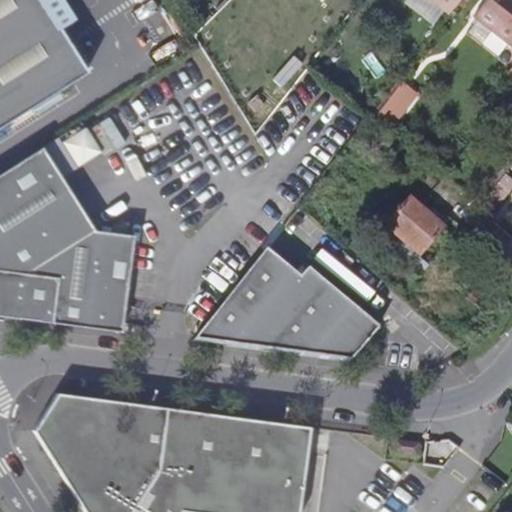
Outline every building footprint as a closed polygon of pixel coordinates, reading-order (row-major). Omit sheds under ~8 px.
[(0,0),(0,128),(88,72),(41,0),(0,0)] [(429,0),(449,16),(461,0),(429,0)] [(511,0),(487,0),(474,18),(511,47),(511,0)] [(402,84),(377,115),(391,127),(416,96),(402,84)] [(370,117),(354,137),(366,146),(382,127),(370,117)] [(0,316),(122,333),(126,307),(121,306),(131,236),(97,231),(64,178),(79,168),(60,137),(0,175),(0,316)] [(499,181),(511,164),(511,160),(499,150),(478,177),(493,189),(499,181)] [(493,189),(480,206),(488,213),(508,189),(499,181),(493,189)] [(425,212),(416,205),(408,198),(384,227),(374,218),(364,230),(418,276),(428,264),(417,255),(442,226),(425,212)] [(420,200),(416,205),(425,212),(429,207),(420,200)] [(268,245),(192,342),(234,348),(349,363),(383,320),(310,263),(303,272),(268,245)] [(297,511),(309,427),(57,394),(34,431),(85,511),(179,511),(181,511),(190,511),(297,511)] [(396,443),(394,454),(417,457),(418,446),(396,443)]
